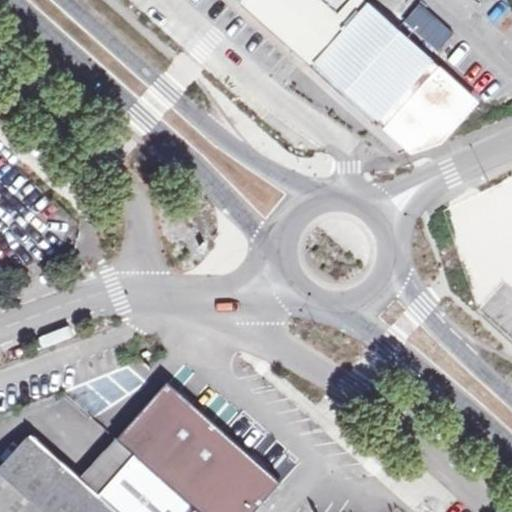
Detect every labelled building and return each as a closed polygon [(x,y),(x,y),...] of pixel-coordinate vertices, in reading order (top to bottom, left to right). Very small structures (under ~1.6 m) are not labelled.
[(312,61),(359,9),(348,0),(241,0),(239,3),(309,65),(312,61)] [(348,0),(359,9),(366,2),(363,0),(348,0)] [(421,52),(366,2),(359,9),(312,61),(369,111),(421,52)] [(420,2),(402,20),(435,54),(453,36),(420,2)] [(471,97),(421,52),(369,111),(397,138),(438,122),(444,128),(471,97)] [(257,511),(282,485),(169,386),(118,444),(195,511),(194,511),(114,511),(30,437),(0,471),(0,511),(257,511)]
